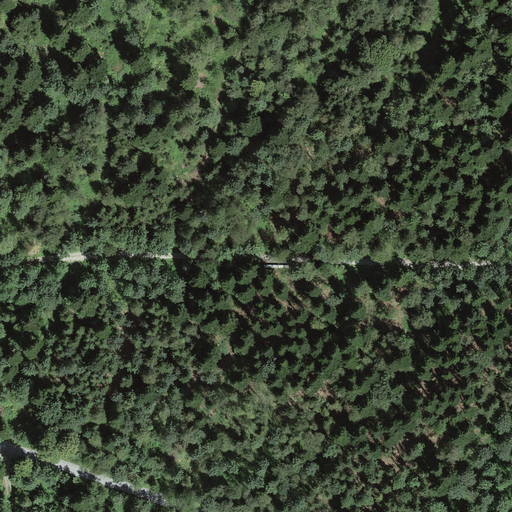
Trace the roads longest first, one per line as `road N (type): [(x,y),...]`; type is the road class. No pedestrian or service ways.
road 1 (track): [(0,265),(76,253),(511,266)]
road 2 (unclassified): [(0,441),(204,511)]
